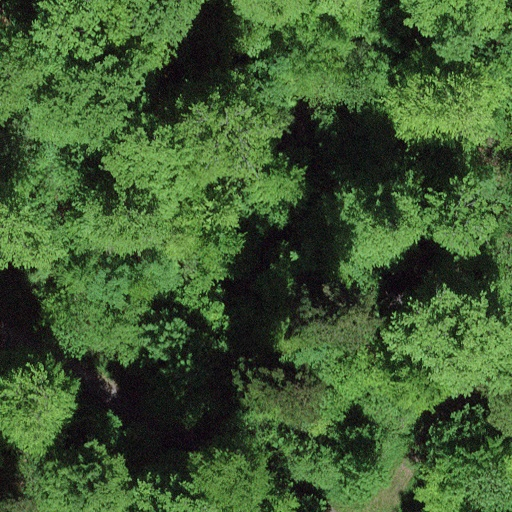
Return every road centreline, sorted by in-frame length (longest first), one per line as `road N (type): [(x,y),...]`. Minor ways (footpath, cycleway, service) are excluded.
road 1 (track): [(325,511),(0,322)]
road 2 (track): [(511,320),(465,369),(389,511)]
